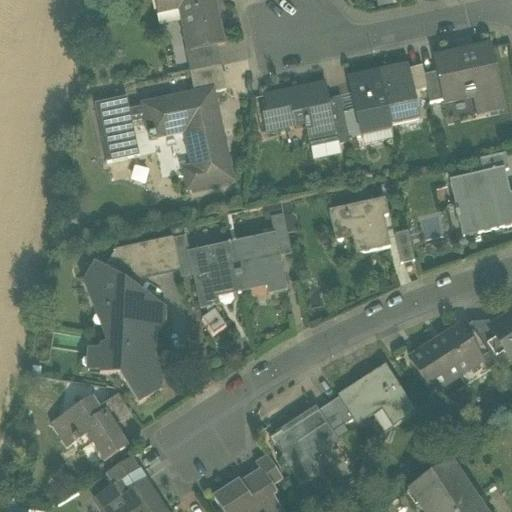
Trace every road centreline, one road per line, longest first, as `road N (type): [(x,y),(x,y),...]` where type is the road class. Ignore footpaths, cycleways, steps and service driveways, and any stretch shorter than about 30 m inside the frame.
road 1 (residential): [(511,267),(374,322),(248,385),(196,439)]
road 2 (residential): [(292,33),(364,37),(511,7)]
road 3 (track): [(0,491),(24,362)]
